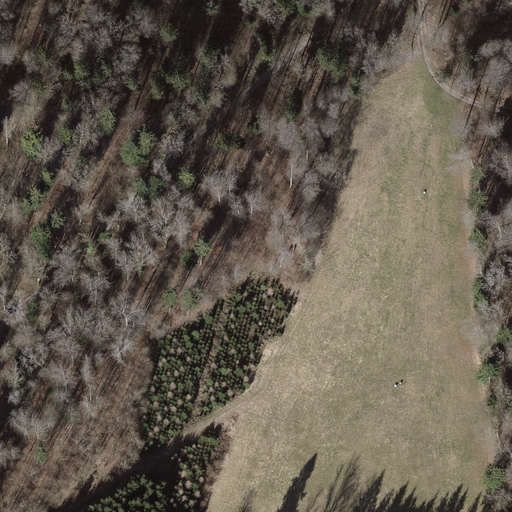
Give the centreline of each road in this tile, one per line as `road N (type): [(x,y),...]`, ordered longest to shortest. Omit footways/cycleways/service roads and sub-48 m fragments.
road 1 (track): [(346,0),(281,47),(0,328)]
road 2 (track): [(426,54),(334,117),(324,241),(299,314),(262,390),(212,421)]
road 3 (track): [(76,511),(212,421)]
road 4 (track): [(511,108),(449,88),(426,54),(420,0)]
